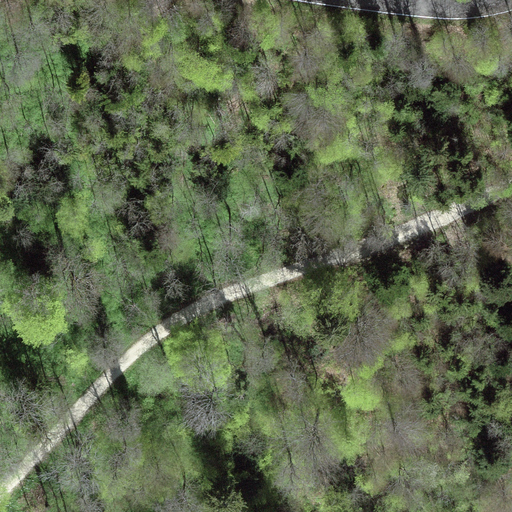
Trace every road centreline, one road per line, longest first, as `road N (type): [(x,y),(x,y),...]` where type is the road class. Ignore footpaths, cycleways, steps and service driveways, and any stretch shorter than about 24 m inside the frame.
road 1 (track): [(0,488),(136,347),(196,306),(511,184)]
road 2 (tertiary): [(503,0),(381,0)]
